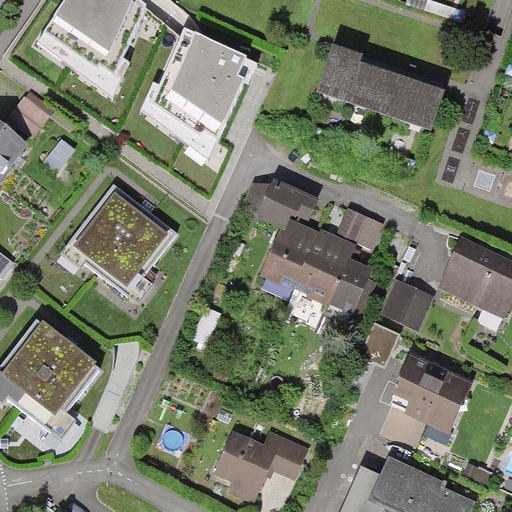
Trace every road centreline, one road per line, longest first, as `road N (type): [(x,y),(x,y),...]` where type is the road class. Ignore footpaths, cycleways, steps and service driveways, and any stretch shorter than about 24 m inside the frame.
road 1 (residential): [(0,486),(115,470),(192,511)]
road 2 (unknown): [(509,0),(454,183)]
